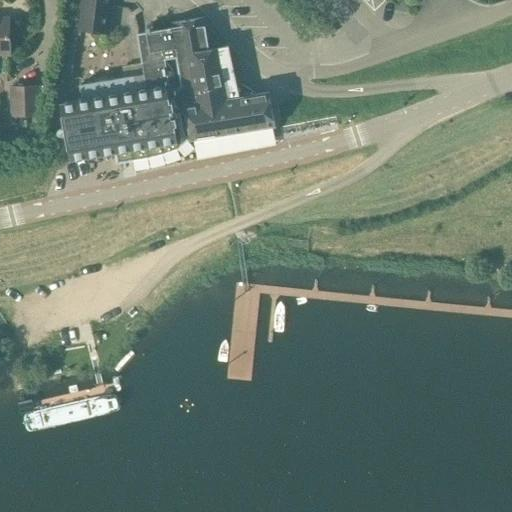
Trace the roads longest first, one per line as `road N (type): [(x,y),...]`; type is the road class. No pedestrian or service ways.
road 1 (tertiary): [(0,218),(288,155),(498,81)]
road 2 (unclassified): [(282,81),(369,61),(511,8)]
road 3 (unclassified): [(498,81),(324,92),(282,81)]
